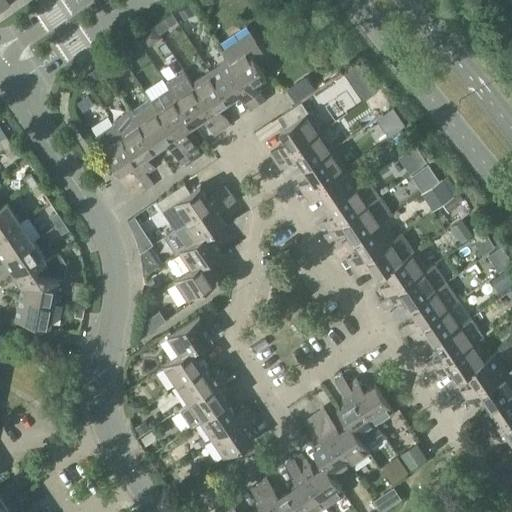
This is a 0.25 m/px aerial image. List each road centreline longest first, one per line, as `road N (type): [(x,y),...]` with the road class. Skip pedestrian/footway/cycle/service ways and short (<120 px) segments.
road 1 (residential): [(155,511),(111,431),(103,396),(113,276),(16,85)]
road 2 (tertiary): [(360,0),(511,191)]
road 3 (residential): [(267,392),(236,323),(248,244),(273,202)]
road 4 (residential): [(164,511),(288,428),(267,392)]
road 5 (tertiary): [(511,127),(411,0)]
road 6 (residential): [(368,330),(273,202)]
road 7 (residential): [(440,431),(368,330)]
